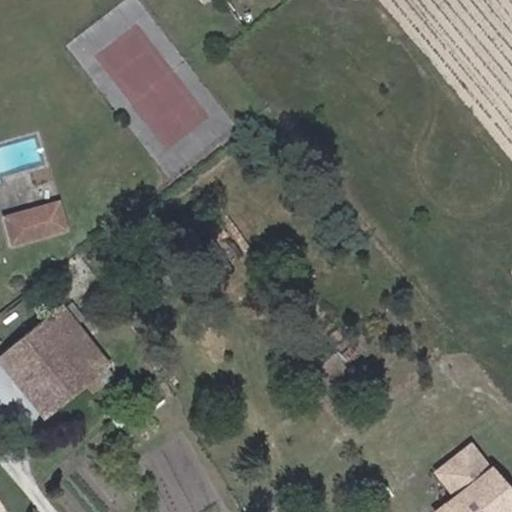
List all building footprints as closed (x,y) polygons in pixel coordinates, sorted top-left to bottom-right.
[(11,246),(64,231),(56,205),(3,220),(11,246)] [(84,320),(71,304),(61,312),(74,329),(84,320)] [(18,373),(74,329),(61,312),(58,308),(2,354),(18,373)] [(89,346),(74,329),(18,373),(33,392),(89,346)] [(306,378),(321,365),(302,343),(286,356),(306,378)] [(94,378),(107,368),(89,346),(33,392),(51,414),(83,387),(94,378)] [(90,397),(101,388),(94,378),(83,387),(90,397)] [(433,482),(452,505),(443,511),(511,511),(511,503),(470,451),(433,482)]
